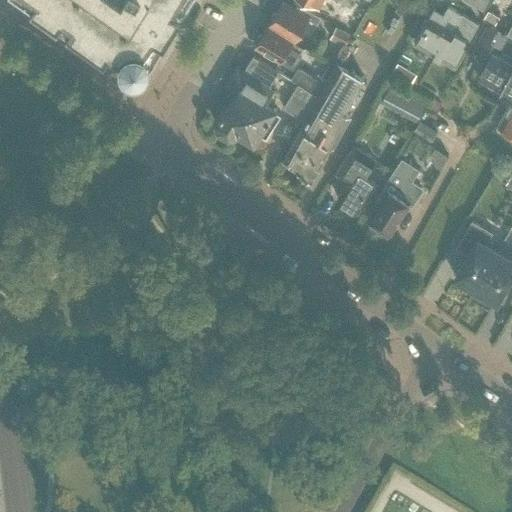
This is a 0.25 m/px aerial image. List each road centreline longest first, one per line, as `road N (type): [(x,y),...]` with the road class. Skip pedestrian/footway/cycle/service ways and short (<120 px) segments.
road 1 (tertiary): [(441,354),(175,151),(184,110),(248,0)]
road 2 (tertiary): [(343,511),(441,354)]
